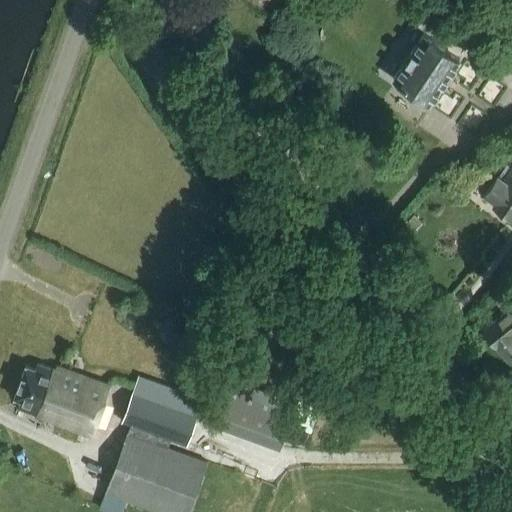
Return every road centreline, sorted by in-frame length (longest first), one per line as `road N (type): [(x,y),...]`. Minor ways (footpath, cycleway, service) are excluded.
road 1 (unclassified): [(435,354),(177,0)]
road 2 (unclassified): [(0,248),(87,0)]
road 3 (track): [(511,455),(435,354)]
